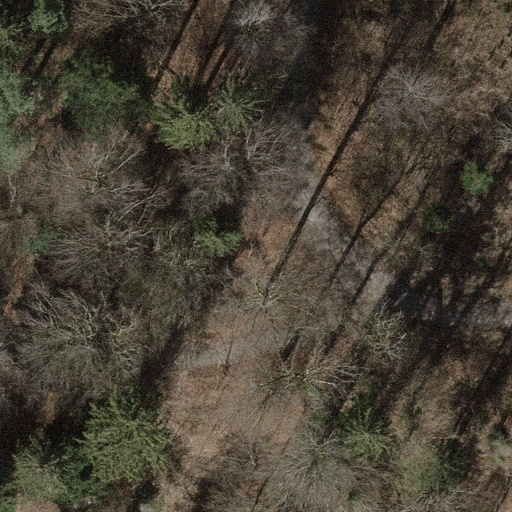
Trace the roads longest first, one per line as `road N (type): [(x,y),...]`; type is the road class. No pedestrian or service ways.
road 1 (track): [(312,0),(289,115),(296,199),(348,277)]
road 2 (track): [(348,277),(366,302),(386,311),(468,334),(511,334)]
